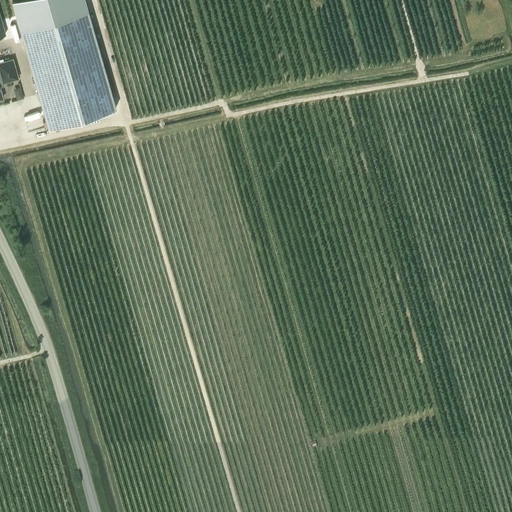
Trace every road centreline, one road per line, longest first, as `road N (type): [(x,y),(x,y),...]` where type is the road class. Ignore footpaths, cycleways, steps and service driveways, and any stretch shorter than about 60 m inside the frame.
road 1 (track): [(235,511),(92,0)]
road 2 (track): [(0,151),(223,104),(227,117),(421,80),(400,0)]
road 3 (tertiary): [(93,511),(40,327),(0,244)]
